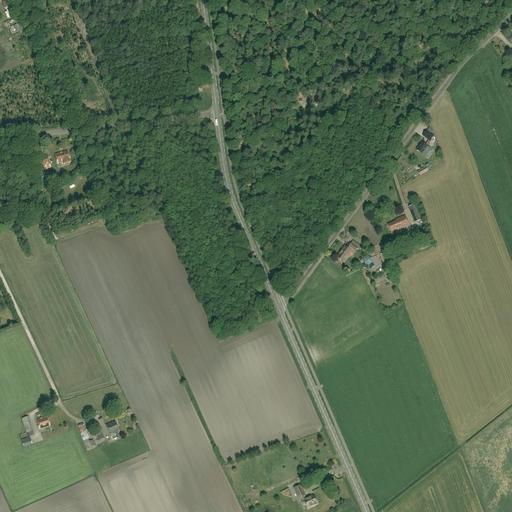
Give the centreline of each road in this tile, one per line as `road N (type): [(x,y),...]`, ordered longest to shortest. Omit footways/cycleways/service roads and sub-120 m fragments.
road 1 (unclassified): [(277,304),(466,61),(511,18)]
road 2 (tertiary): [(367,511),(277,304)]
road 3 (unclassified): [(0,138),(216,113)]
road 4 (tertiary): [(277,304),(230,194),(216,113)]
road 5 (track): [(489,0),(416,63),(319,68)]
